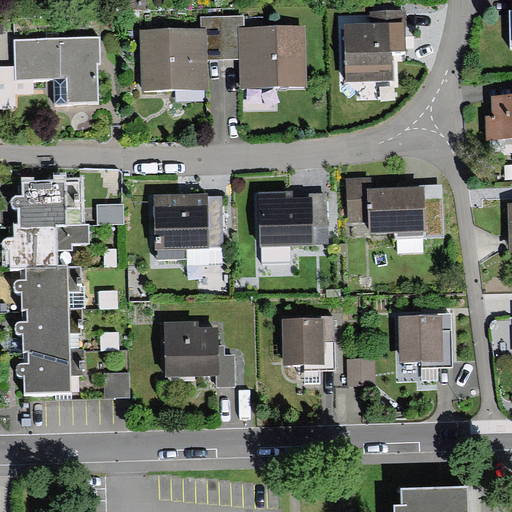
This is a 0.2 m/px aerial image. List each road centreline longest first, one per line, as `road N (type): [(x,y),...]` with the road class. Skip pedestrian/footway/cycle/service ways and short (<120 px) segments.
road 1 (residential): [(511,436),(0,451)]
road 2 (residential): [(460,0),(423,126),(319,155),(227,162),(72,157)]
